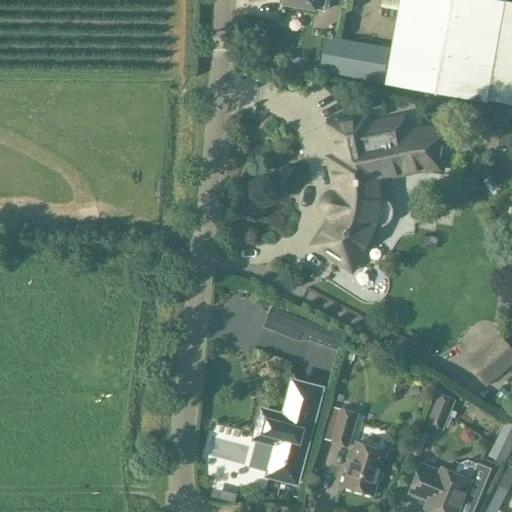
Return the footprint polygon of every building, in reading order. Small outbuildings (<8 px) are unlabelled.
[(282,0),(282,3),(322,10),(323,0),(282,0)] [(400,0),(385,85),(486,103),(504,2),(504,0),(400,0)] [(324,38),(319,70),(383,81),(388,49),(324,38)] [(339,260),(346,248),(360,257),(364,251),(367,246),(369,242),(371,239),(372,236),(374,232),(376,227),(378,227),(381,227),(383,227),(385,226),(388,225),(390,223),(391,221),(392,219),(393,218),(393,216),(394,214),(394,212),(393,209),(393,208),(392,206),(392,205),(390,203),(389,202),(388,201),(387,200),(385,199),(382,198),(381,198),(381,193),(381,187),(380,183),(380,178),(418,170),(421,169),(424,169),(428,169),(432,169),(434,169),(434,168),(441,169),(447,135),(443,134),(438,133),(438,132),(433,131),(427,131),(420,132),(413,133),(407,134),(404,119),(369,127),(367,119),(330,127),(337,158),(331,160),(337,193),(335,193),(333,193),(331,194),(329,195),(328,196),(326,197),(325,198),(324,201),(324,202),(324,203),(324,205),(324,208),(324,209),(325,210),(323,211),(324,213),(325,214),(326,215),(327,216),(328,216),(330,216),(331,216),(333,216),(315,245),(339,260)] [(507,149),(511,132),(493,128),(489,146),(507,149)] [(466,361),(490,387),(511,366),(511,342),(500,330),(466,361)] [(262,412),(255,439),(277,444),(269,475),(296,482),(320,389),(293,382),(284,417),(262,412)] [(426,423),(443,430),(456,400),(438,393),(426,423)] [(349,448),(359,414),(341,409),(331,443),(349,448)] [(511,425),(506,422),(499,436),(511,443),(511,425)] [(344,487),(375,496),(388,452),(357,443),(344,487)] [(425,509),(433,511),(474,511),(491,469),(469,461),(459,464),(455,474),(442,469),(440,472),(422,465),(410,494),(428,501),(425,509)] [(502,503),(492,498),(488,506),(498,511),(502,503)]
